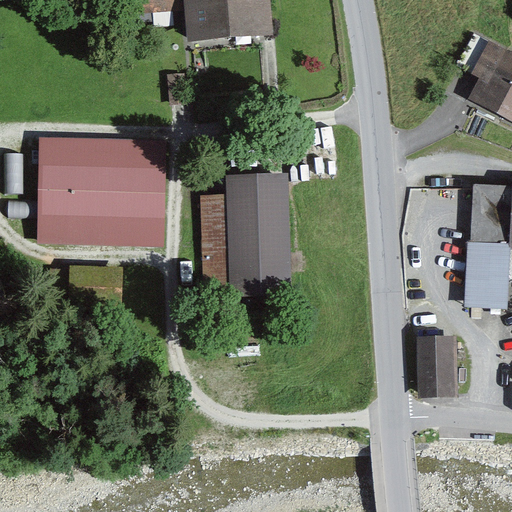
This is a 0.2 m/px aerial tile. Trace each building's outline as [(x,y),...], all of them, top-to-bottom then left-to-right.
[(152,21),(152,10),(182,8),(180,0),(130,0),(131,12),(140,11),(141,21),(152,21)] [(264,0),(189,0),(192,33),(260,28),(258,3),(265,2),(264,0)] [(511,63),(502,58),(505,52),(475,36),(461,61),(476,69),(473,74),(489,82),(481,97),(511,113),(511,63)] [(169,77),(171,103),(185,102),(183,76),(169,77)] [(162,145),(37,142),(36,182),(42,182),(40,241),(160,244),(162,145)] [(286,292),(283,180),(231,182),(232,197),(203,198),(206,294),(286,292)] [(511,189),(476,188),(474,242),(469,242),(468,280),(511,281),(511,189)] [(121,273),(52,271),(51,301),(70,303),(70,304),(120,306),(121,273)] [(449,342),(422,342),(423,395),(451,394),(449,342)]
